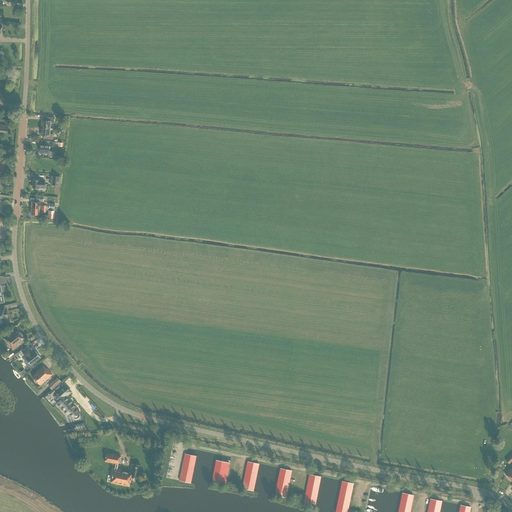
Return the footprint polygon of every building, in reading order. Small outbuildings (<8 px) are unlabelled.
[(42,120),(41,128),(50,128),(50,123),(54,123),(54,118),(45,117),(45,121),(42,120)] [(50,134),(50,128),(41,128),(41,135),(44,135),(43,139),(53,139),(53,134),(50,134)] [(49,146),(40,145),(40,153),(48,153),(48,156),(52,157),(52,151),(49,151),(49,146)] [(33,180),(33,188),(44,189),(45,181),(33,180)] [(5,308),(2,309),(0,309),(0,321),(8,320),(7,318),(8,318),(6,310),(5,310),(5,308)] [(26,339),(17,328),(4,339),(12,350),(26,339)] [(31,365),(41,358),(35,351),(32,354),(28,349),(23,353),(27,358),(26,359),(27,360),(25,361),(28,366),(30,364),(31,365)] [(40,385),(52,375),(43,366),(36,372),(32,376),(40,385)] [(61,381),(57,377),(48,386),(52,390),(61,381)] [(70,392),(65,386),(57,393),(54,396),(59,402),(57,404),(59,406),(59,407),(60,408),(60,409),(61,410),(62,411),(63,411),(63,412),(64,412),(67,415),(68,413),(72,418),(78,412),(74,408),(75,407),(65,396),(70,392)] [(137,478),(139,467),(131,466),(130,473),(121,472),(121,470),(117,469),(118,464),(119,464),(121,456),(106,453),(104,461),(115,463),(114,468),(112,467),(110,476),(112,476),(111,482),(111,483),(129,487),(129,486),(131,477),(137,478)] [(190,483),(196,456),(185,454),(180,476),(179,481),(190,483)] [(230,463),(216,460),(212,482),(225,485),(227,476),(230,463)] [(248,461),(245,476),(242,489),(253,491),(259,464),(248,461)] [(285,498),(291,470),(280,468),(275,495),(285,498)] [(320,476),(310,474),(304,502),(315,504),(320,476)] [(342,481),(335,511),(346,511),(353,483),(342,481)] [(409,511),(413,495),(403,493),(398,511),(409,511)] [(438,511),(441,501),(431,499),(427,511),(438,511)]
